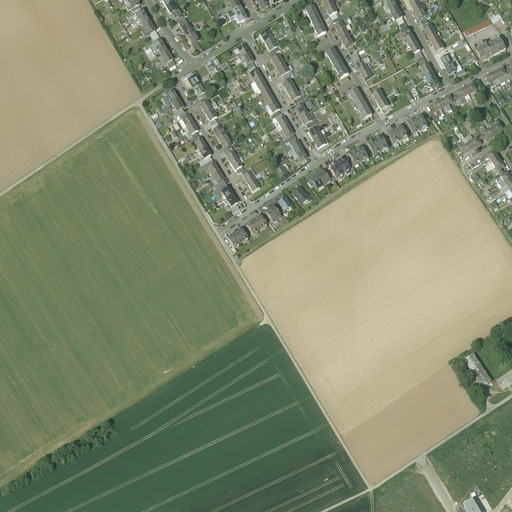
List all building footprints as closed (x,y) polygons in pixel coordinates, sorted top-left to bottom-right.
[(235,0),(234,0),(228,3),(231,8),(230,9),(228,8),(227,9),(227,10),(225,10),(227,14),(240,8),(238,5),(239,4),(238,2),(237,3),(235,0)] [(266,3),(264,0),(255,0),(261,11),(273,5),(271,0),(266,3)] [(330,0),(324,0),(323,1),(326,9),(333,6),(330,0)] [(407,0),(408,1),(412,9),(419,5),(416,0),(407,0)] [(137,2),(129,6),(125,8),(127,13),(130,11),(138,7),(139,7),(137,2)] [(398,11),(394,3),(387,6),(391,14),(398,11)] [(172,4),(165,8),(170,16),(177,11),(172,4)] [(423,12),(419,5),(412,9),(419,21),(424,19),(425,21),(430,19),(426,10),(423,12)] [(333,6),(326,9),(330,18),(337,14),(333,6)] [(325,34),(313,7),(305,10),(317,38),(325,34)] [(183,8),(177,12),(177,11),(170,16),(175,23),(177,22),(176,22),(185,17),(184,15),(186,13),(183,8)] [(246,20),(240,8),(227,14),(230,19),(235,16),(239,24),(246,20)] [(398,11),(391,14),(396,22),(402,19),(398,11)] [(143,12),(135,16),(135,17),(131,19),(133,23),(145,16),(146,16),(143,12)] [(495,17),(494,15),(489,18),(494,25),(502,19),(499,15),(495,17)] [(145,16),(133,23),(136,28),(140,25),(143,29),(150,24),(145,16)] [(347,22),(347,21),(342,24),(337,26),(337,27),(335,28),(337,32),(345,28),(349,26),(347,22)] [(490,21),(477,27),(479,32),(492,26),(490,21)] [(186,23),(179,27),(182,30),(186,38),(193,34),(198,31),(196,27),(190,30),(186,23)] [(150,24),(143,29),(147,36),(155,32),(150,24)] [(345,28),(337,32),(342,40),(348,37),(347,33),(351,31),(349,26),(345,28)] [(431,27),(424,31),(429,39),(435,35),(431,27)] [(477,27),(464,33),(466,38),(479,32),(477,27)] [(401,34),(396,36),(399,41),(403,38),(404,40),(405,40),(411,36),(408,30),(401,34)] [(272,40),(267,32),(259,36),(264,45),(272,40)] [(193,34),(186,38),(191,46),(197,43),(198,42),(193,34)] [(435,35),(429,39),(433,47),(434,46),(440,43),(439,42),(442,40),(438,34),(435,35)] [(411,36),(405,40),(409,48),(416,44),(412,36),(411,36)] [(348,37),(342,40),(346,48),(353,45),(348,37)] [(277,49),(272,40),(264,45),(269,53),(277,49)] [(487,47),(493,57),(506,50),(500,40),(487,47)] [(153,46),(149,49),(150,50),(152,53),(163,46),(161,42),(153,46)] [(151,43),(144,48),(146,52),(150,50),(149,49),(153,46),(151,43)] [(200,49),(197,43),(191,46),(195,52),(200,49)] [(440,43),(434,46),(438,53),(444,50),(440,43)] [(416,44),(409,48),(414,56),(421,52),(416,44)] [(486,45),(475,50),(482,63),(493,57),(487,47),(486,45)] [(163,46),(152,53),(154,57),(158,55),(160,58),(168,54),(163,46)] [(244,47),(237,51),(240,55),(237,57),(239,60),(249,55),(244,47)] [(333,49),(326,54),(341,80),(348,75),(333,49)] [(420,53),(414,57),(417,62),(423,59),(420,53)] [(168,54),(160,58),(165,66),(166,65),(172,62),(168,54)] [(356,54),(351,57),(355,65),(360,62),(356,54)] [(249,55),(239,60),(242,65),(244,63),(246,67),(252,63),(253,63),(249,55)] [(272,60),(271,61),(276,69),(283,65),(278,57),(272,60)] [(448,57),(441,61),(445,69),(452,65),(448,57)] [(368,59),(356,66),(360,74),(367,70),(365,66),(370,63),(368,59)] [(423,59),(417,62),(421,69),(427,66),(423,59)] [(172,62),(166,65),(169,70),(175,66),(172,62)] [(286,69),(283,65),(276,69),(280,78),(281,77),(291,72),(293,71),(290,67),(286,69)] [(452,65),(445,69),(449,77),(456,73),(452,65)] [(427,66),(421,69),(423,73),(418,76),(420,80),(426,77),(432,74),(428,66),(427,66)] [(504,72),(503,69),(498,71),(502,78),(507,76),(506,76),(510,74),(508,70),(504,72)] [(367,70),(360,74),(365,82),(372,78),(367,70)] [(256,71),(249,75),(254,83),(261,79),(256,71)] [(498,71),(494,74),(498,81),(500,86),(502,85),(501,82),(503,81),(502,78),(498,71)] [(194,72),(186,77),(189,82),(195,78),(197,77),(194,72)] [(291,72),(281,77),(283,81),(293,75),(291,72)] [(432,74),(426,77),(429,84),(436,81),(432,74)] [(490,76),(486,78),(487,81),(485,82),(486,84),(487,83),(491,89),(494,87),(492,84),(494,83),(490,76)] [(189,82),(188,82),(193,90),(199,86),(195,78),(189,82)] [(265,87),(261,79),(254,83),(258,91),(259,91),(265,87)] [(290,81),(282,86),(287,94),(295,90),(290,81)] [(439,86),(436,81),(429,84),(424,87),(426,92),(430,90),(431,91),(433,90),(432,89),(439,86)] [(473,85),(469,87),(473,94),(474,93),(476,96),(479,95),(475,87),(473,85)] [(199,86),(193,90),(198,98),(204,94),(199,86)] [(171,88),(164,92),(167,97),(174,93),(171,88)] [(415,89),(410,92),(412,97),(418,94),(415,89)] [(468,96),(465,89),(460,91),(464,98),(463,99),(465,102),(470,99),(469,96),(468,96)] [(295,90),(287,94),(292,103),(293,102),(299,98),(295,90)] [(372,116),(357,90),(349,94),(364,120),(372,116)] [(384,99),(379,91),(373,95),(377,103),(384,99)] [(458,97),(454,98),(456,102),(458,106),(461,104),(462,104),(465,102),(463,99),(464,98),(460,91),(456,94),(458,97)] [(174,93),(167,97),(169,101),(164,104),(166,108),(172,105),(178,101),(174,93)] [(270,95),(263,99),(266,104),(260,107),(262,110),(268,107),(275,103),(270,95)] [(299,98),(293,102),(295,105),(306,99),(304,96),(299,98)] [(450,97),(445,99),(449,106),(453,104),(456,102),(454,98),(451,100),(450,97)] [(384,99),(377,103),(382,111),(389,107),(384,99)] [(445,99),(441,101),(445,108),(447,113),(451,111),(449,106),(445,99)] [(178,101),(172,105),(177,113),(183,109),(178,101)] [(207,103),(200,107),(205,115),(212,111),(217,108),(215,103),(209,106),(207,103)] [(275,103),(268,107),(272,115),(279,111),(275,103)] [(437,104),(433,106),(434,109),(432,110),(433,111),(434,111),(437,117),(441,115),(439,112),(441,111),(437,104)] [(302,105),(294,110),(299,118),(307,114),(302,105)] [(212,111),(205,115),(210,123),(214,120),(217,119),(212,111)] [(307,114),(299,118),(304,127),(306,126),(312,123),(311,122),(307,114)] [(421,117),(414,120),(421,132),(424,130),(425,129),(427,127),(425,122),(422,116),(421,117)] [(193,124),(188,117),(187,117),(181,121),(186,128),(193,124)] [(284,119),(277,123),(281,131),(288,127),(284,119)] [(408,124),(407,124),(410,130),(413,135),(416,133),(417,134),(421,132),(414,120),(408,124)] [(314,121),(311,122),(312,123),(306,126),(307,129),(316,124),(314,121)] [(501,126),(498,121),(495,122),(497,126),(495,127),(499,133),(503,131),(502,128),(503,127),(502,126),(501,126)] [(193,124),(186,128),(191,136),(197,132),(193,124)] [(316,124),(307,129),(309,132),(315,129),(318,128),(316,124)] [(495,127),(493,124),(489,127),(491,129),(495,136),(499,133),(495,127)] [(220,127),(213,132),(218,139),(224,135),(220,127)] [(288,127),(281,131),(286,139),(293,135),(288,127)] [(402,127),(395,131),(401,142),(405,140),(405,139),(408,138),(405,132),(402,127)] [(309,132),(308,133),(312,142),(320,138),(315,129),(309,132)] [(495,136),(491,129),(487,132),(491,139),(495,136)] [(388,134),(391,140),(393,145),(396,144),(397,144),(401,142),(395,131),(388,134)] [(491,139),(487,132),(483,135),(485,138),(487,141),(491,139)] [(224,135),(218,139),(225,151),(235,145),(233,141),(229,143),(224,135)] [(382,137),(375,141),(382,153),(385,151),(386,150),(388,149),(388,150),(389,150),(385,142),(382,137)] [(320,138),(312,142),(317,150),(325,146),(320,138)] [(477,139),(473,141),(477,148),(481,145),(479,142),(477,139)] [(199,153),(206,149),(201,141),(194,145),(199,153)] [(375,141),(368,145),(374,157),(375,157),(375,156),(377,155),(378,155),(382,153),(375,141)] [(469,144),(467,141),(463,144),(469,153),(473,150),(469,144)] [(477,148),(473,141),(469,144),(473,150),(477,148)] [(297,143),(291,147),(295,155),(302,151),(297,143)] [(463,144),(463,143),(458,146),(461,152),(460,152),(461,154),(463,153),(465,156),(469,153),(463,144)] [(225,151),(224,152),(226,155),(225,156),(230,164),(237,160),(232,152),(237,149),(235,145),(225,151)] [(359,150),(359,149),(355,152),(361,163),(365,161),(365,160),(368,159),(362,148),(359,150)] [(206,149),(199,153),(204,160),(211,157),(206,149)] [(302,151),(295,155),(300,163),(306,159),(302,151)] [(493,151),(491,153),(482,158),(484,161),(485,160),(488,158),(490,160),(496,156),(493,151)] [(361,163),(355,152),(351,154),(352,154),(348,156),(351,162),(354,166),(356,165),(358,165),(361,163)] [(496,156),(490,160),(492,164),(499,160),(496,156)] [(237,160),(230,164),(235,172),(242,168),(237,160)] [(342,160),(339,162),(338,162),(335,164),(343,176),(349,171),(350,171),(347,167),(342,160)] [(499,160),(492,164),(495,168),(501,164),(499,160)] [(343,176),(335,164),(328,169),(334,178),(336,181),(343,176)] [(501,164),(495,168),(497,172),(499,175),(503,173),(501,170),(504,168),(501,164)] [(219,173),(214,165),(207,169),(212,177),(219,173)] [(283,168),(281,169),(280,167),(273,171),(277,178),(286,173),(283,168)] [(271,168),(264,172),(261,174),(263,176),(266,175),(273,170),(271,168)] [(224,181),(219,173),(212,177),(217,185),(224,181)] [(323,173),(317,177),(323,186),(329,182),(326,177),(323,173)] [(478,173),(472,177),(476,183),(481,180),(478,173)] [(505,175),(503,173),(499,175),(501,178),(504,182),(510,178),(508,174),(505,175)] [(250,174),(243,178),(248,186),(254,182),(250,174)] [(317,177),(311,181),(314,186),(317,190),(323,186),(317,177)] [(254,182),(248,186),(252,194),(259,189),(254,182)] [(228,189),(222,192),(224,197),(220,199),(222,203),(227,200),(233,196),(228,189)] [(300,189),(292,194),(300,206),(307,201),(308,201),(304,196),(300,189)] [(233,196),(227,200),(231,208),(238,204),(233,196)] [(285,199),(278,204),(280,207),(284,212),(291,207),(285,199)] [(284,212),(280,207),(278,209),(279,210),(283,216),(286,214),(284,212)] [(273,208),(265,213),(268,218),(273,225),(281,219),(276,212),(273,208)] [(252,223),(246,227),(253,236),(266,227),(260,217),(254,221),(252,223)] [(241,230),(235,234),(233,236),(227,240),(231,245),(234,250),(247,240),(241,230)] [(234,250),(231,245),(227,248),(232,256),(236,253),(234,250)] [(483,369),(474,356),(465,361),(474,375),(483,369)] [(492,383),(483,369),(474,375),(483,389),(492,383)] [(511,378),(509,374),(496,383),(502,392),(511,385),(511,378)] [(479,511),(472,500),(463,505),(465,509),(464,510),(465,511),(479,511)]
